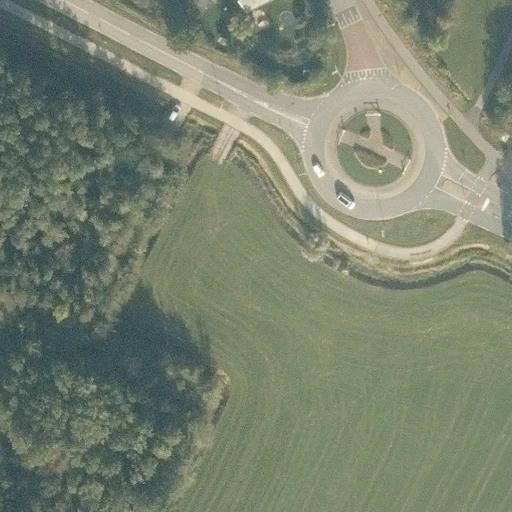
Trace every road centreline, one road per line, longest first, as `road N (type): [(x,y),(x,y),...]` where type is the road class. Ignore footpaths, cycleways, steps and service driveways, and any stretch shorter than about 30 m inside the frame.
road 1 (secondary): [(198,70),(62,0)]
road 2 (secondary): [(314,140),(318,173),(342,200),(384,209),(411,198)]
road 3 (secondary): [(330,107),(303,107),(198,70)]
road 4 (secondary): [(198,70),(314,140)]
